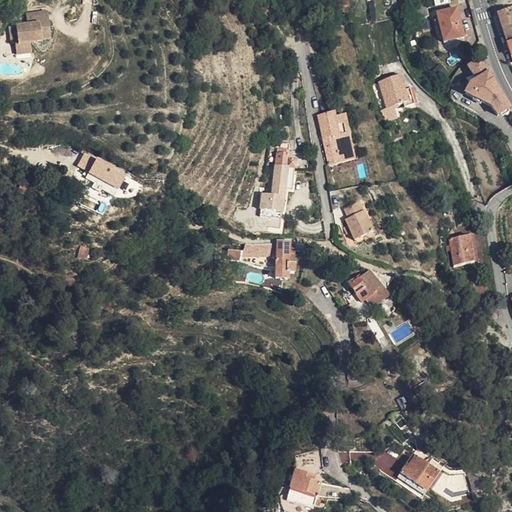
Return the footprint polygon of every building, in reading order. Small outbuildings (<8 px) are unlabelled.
[(430,8),(427,0),(422,0),(419,1),(419,3),(422,10),(430,8)] [(466,37),(458,6),(438,11),(446,43),(466,37)] [(511,8),(497,13),(508,43),(511,41),(511,8)] [(43,39),(51,38),(51,35),(48,10),(27,13),(28,24),(16,25),(19,42),(15,42),(18,55),(32,53),(32,43),(43,42),(43,39)] [(11,42),(15,42),(19,42),(16,25),(9,26),(11,42)] [(511,106),(484,56),(473,64),(481,77),(474,82),(468,90),(493,104),(500,114),(511,106)] [(399,74),(395,60),(375,64),(381,92),(393,90),(394,92),(409,88),(405,73),(399,74)] [(319,117),(324,140),(326,140),(329,148),(326,149),(330,166),(345,162),(344,157),(354,154),(344,114),(335,117),(333,113),(319,117)] [(297,168),(298,161),(292,160),(293,146),(285,145),(283,150),(280,149),(278,165),(297,168)] [(115,193),(126,172),(113,165),(114,163),(103,156),(99,164),(95,162),(89,173),(104,182),(103,184),(115,193)] [(273,194),(265,193),(264,202),(283,201),(287,201),(290,188),(294,188),(297,168),(278,165),(273,194)] [(341,215),(342,220),(344,228),(346,236),(355,234),(356,239),(371,236),(366,219),(362,219),(357,200),(343,204),(344,214),(341,215)] [(284,213),(287,201),(283,201),(264,202),(261,202),(260,210),(284,213)] [(472,237),(477,265),(483,263),(478,236),(472,237)] [(457,269),(477,265),(472,237),(452,241),(457,269)] [(296,241),(277,240),(276,265),(276,277),(289,278),(289,272),(295,272),(296,241)] [(243,257),(271,256),(271,244),(243,245),(243,257)] [(88,260),(90,247),(79,245),(77,258),(88,260)] [(226,258),(241,259),(241,249),(227,248),(226,258)] [(359,275),(349,283),(363,302),(368,298),(374,307),(390,296),(383,287),(381,288),(370,271),(361,278),(359,275)] [(442,472),(415,455),(413,459),(403,475),(430,490),(442,472)] [(300,482),(297,471),(287,501),(292,503),(295,495),(300,482)] [(316,476),(297,471),(300,482),(295,495),(292,503),(314,510),(316,505),(320,507),(322,502),(317,501),(323,483),(316,481),(316,476)]
